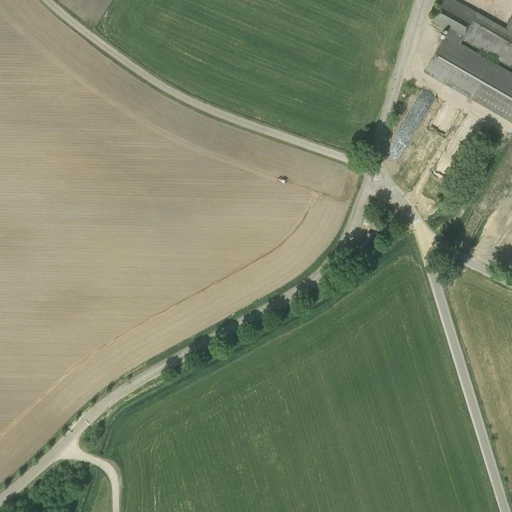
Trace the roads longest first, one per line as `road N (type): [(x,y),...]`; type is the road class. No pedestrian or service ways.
road 1 (tertiary): [(369,170),(350,231),(314,279),(126,387),(0,501)]
road 2 (unclassified): [(504,511),(421,235)]
road 3 (tertiary): [(369,170),(421,0)]
